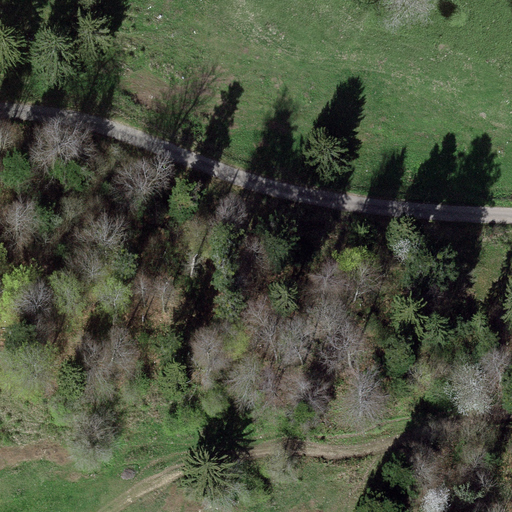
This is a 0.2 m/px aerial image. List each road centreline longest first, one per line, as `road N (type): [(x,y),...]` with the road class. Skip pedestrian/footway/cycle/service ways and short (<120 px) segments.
road 1 (unclassified): [(0,106),(97,118),(308,186),(511,205)]
road 2 (track): [(120,511),(151,487),(221,457),(277,449),(368,454),(511,420)]
